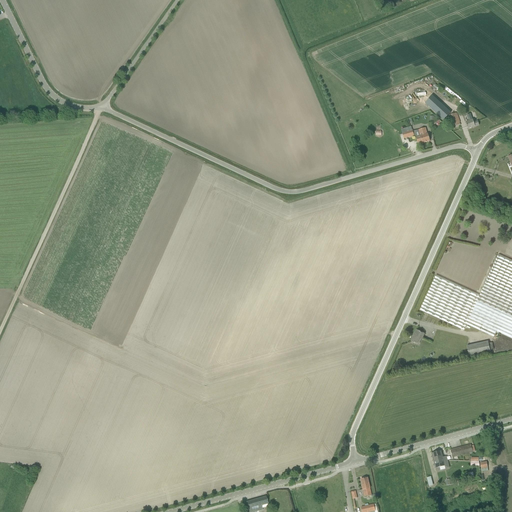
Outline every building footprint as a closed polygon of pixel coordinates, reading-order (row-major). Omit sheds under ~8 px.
[(436,101),(429,109),(443,121),(449,113),(436,101)] [(448,116),(453,127),(461,124),(456,112),(448,116)] [(475,127),(479,125),(478,122),(474,123),(473,120),(470,114),(466,116),(469,122),(466,123),(468,130),(475,127)] [(423,144),(430,142),(428,134),(424,135),(424,133),(426,132),(425,129),(419,130),(420,137),(416,138),(418,144),(422,143),(423,144)] [(414,135),(412,131),(402,134),(404,139),(414,136),(414,135)] [(489,267),(492,259),(454,243),(451,250),(448,249),(445,255),(471,266),(471,264),(474,266),(476,261),(489,267)] [(511,261),(498,255),(480,296),(437,276),(420,311),(463,331),(466,325),(480,331),(494,337),(496,332),(511,338),(511,261)] [(481,283),(485,275),(444,258),(438,272),(470,285),(472,282),(473,282),(474,279),(481,283)] [(424,334),(416,331),(411,342),(418,345),(424,334)] [(490,352),(488,342),(467,347),(469,357),(490,352)] [(453,458),(473,453),(473,452),(475,451),(474,446),(472,446),(471,445),(451,450),(453,458)] [(438,463),(447,460),(446,457),(443,458),(441,452),(432,454),(434,462),(437,461),(438,463)] [(449,468),(447,460),(438,463),(437,461),(434,462),(436,471),(440,470),(439,468),(444,466),(445,469),(449,468)] [(482,473),(488,472),(487,462),(480,463),(482,473)] [(369,486),(368,477),(360,480),(363,490),(365,497),(371,495),(370,489),(369,486)] [(268,504),(266,497),(246,502),(248,510),(248,511),(256,511),(263,510),(261,506),(268,504)]
